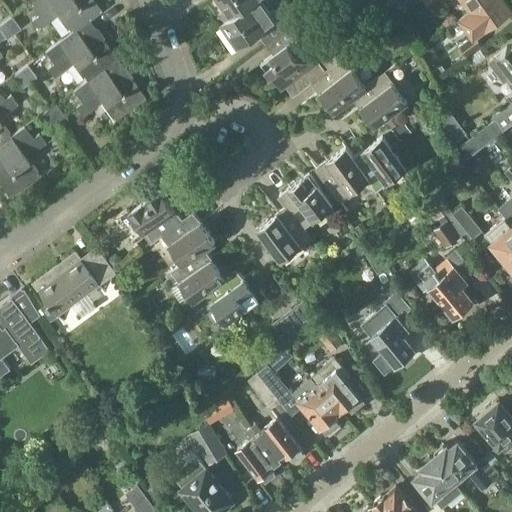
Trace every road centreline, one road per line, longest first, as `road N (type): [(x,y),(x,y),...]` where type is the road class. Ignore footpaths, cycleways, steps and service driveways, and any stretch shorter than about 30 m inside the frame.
road 1 (residential): [(290,511),(511,327)]
road 2 (residential): [(171,113),(158,138),(0,252)]
road 3 (residential): [(205,128),(205,148),(224,163),(241,161),(255,146),(245,116),(227,111),(209,120)]
